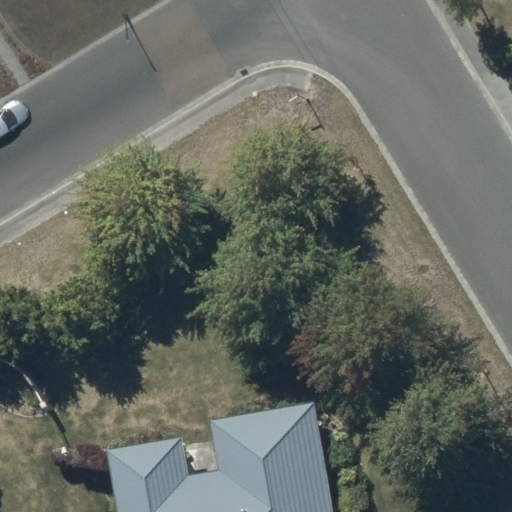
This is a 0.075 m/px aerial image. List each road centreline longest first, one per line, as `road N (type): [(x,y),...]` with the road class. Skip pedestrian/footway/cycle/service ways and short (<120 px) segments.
road 1 (residential): [(272,0),(0,164)]
road 2 (residential): [(511,261),(346,0)]
